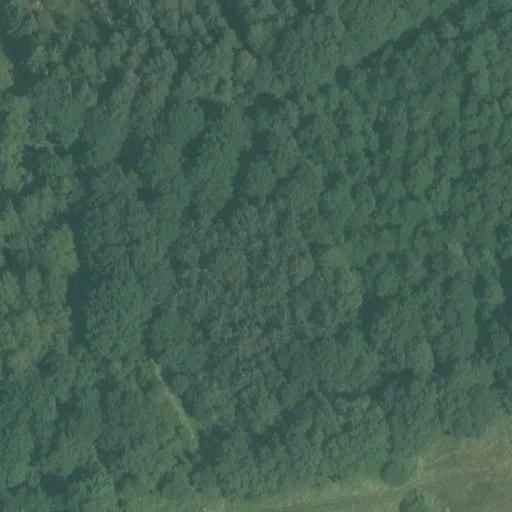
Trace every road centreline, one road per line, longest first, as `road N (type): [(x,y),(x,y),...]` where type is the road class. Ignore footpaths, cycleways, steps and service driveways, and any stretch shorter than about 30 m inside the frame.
road 1 (track): [(0,47),(238,511)]
road 2 (track): [(240,511),(429,482),(442,511)]
